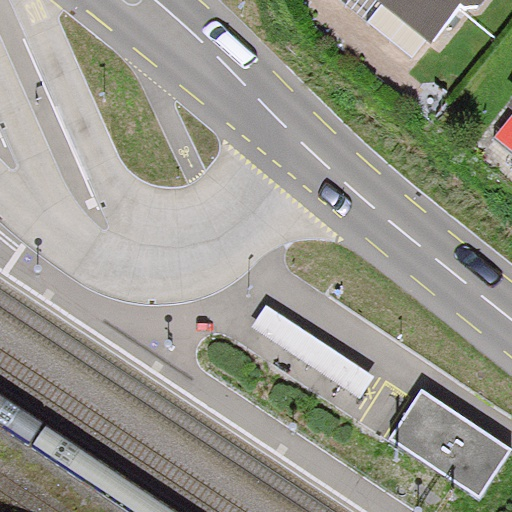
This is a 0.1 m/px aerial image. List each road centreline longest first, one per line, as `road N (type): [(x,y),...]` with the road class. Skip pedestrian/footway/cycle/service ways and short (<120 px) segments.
road 1 (primary): [(511,317),(310,149),(213,56)]
road 2 (primary): [(102,0),(138,25),(213,56)]
